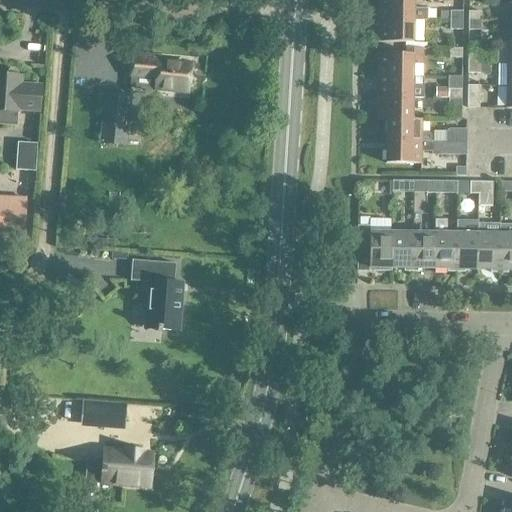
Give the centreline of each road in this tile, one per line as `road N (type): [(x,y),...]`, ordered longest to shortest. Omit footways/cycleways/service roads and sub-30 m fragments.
road 1 (tertiary): [(220,511),(270,340),(294,0)]
road 2 (residential): [(317,494),(365,326),(496,323)]
road 3 (unknown): [(58,0),(34,256)]
road 4 (track): [(293,12),(79,0)]
road 5 (residential): [(462,511),(496,323)]
